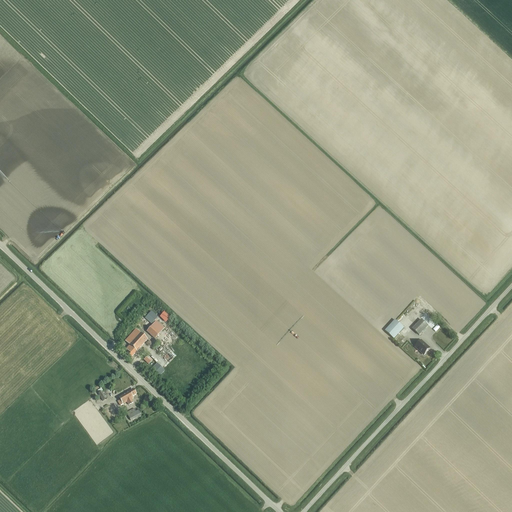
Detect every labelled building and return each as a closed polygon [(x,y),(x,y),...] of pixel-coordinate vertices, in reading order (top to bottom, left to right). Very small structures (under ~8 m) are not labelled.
[(151,312),(145,318),(152,324),(158,318),(151,312)] [(159,317),(165,323),(171,318),(165,312),(159,317)] [(428,327),(428,326),(429,325),(430,326),(435,321),(427,313),(421,320),(412,329),(419,336),(428,327)] [(395,320),(385,331),(387,333),(395,340),(396,338),(401,332),(404,329),(395,320)] [(155,339),(159,334),(164,329),(156,322),(152,327),(147,332),(155,339)] [(131,358),(147,340),(136,330),(125,341),(130,345),(126,350),(129,352),(127,354),(131,358)] [(421,341),(415,348),(421,353),(424,356),(430,349),(421,341)] [(148,365),(152,361),(148,357),(144,360),(148,365)] [(157,364),(152,369),(159,376),(165,371),(157,364)] [(118,402),(120,406),(127,402),(129,406),(133,403),(131,400),(133,399),(132,397),(136,395),(133,390),(119,398),(120,400),(118,402)] [(130,421),(141,415),(139,411),(128,417),(130,421)]
